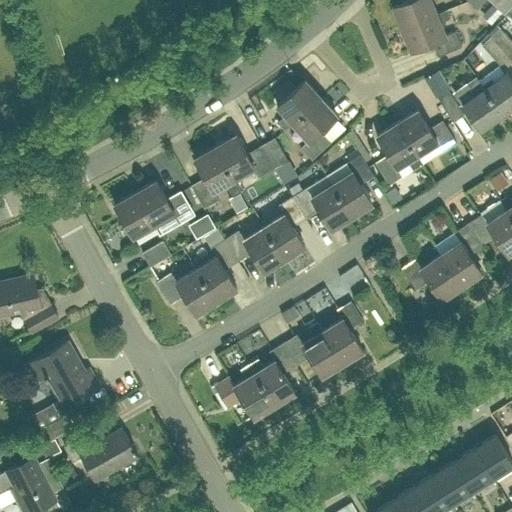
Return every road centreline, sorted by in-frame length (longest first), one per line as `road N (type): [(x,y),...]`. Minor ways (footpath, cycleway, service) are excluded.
road 1 (residential): [(151,372),(511,144)]
road 2 (unclassified): [(48,188),(154,132),(308,29)]
road 3 (residential): [(48,188),(151,372)]
road 4 (residential): [(308,29),(366,91),(384,75),(356,0)]
road 5 (residential): [(151,372),(229,511)]
